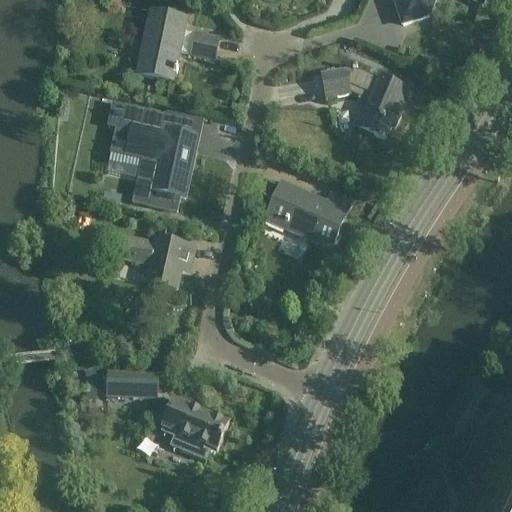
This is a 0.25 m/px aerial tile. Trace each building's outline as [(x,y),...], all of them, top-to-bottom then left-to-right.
[(393,0),(402,27),(429,17),(428,15),(434,0),(466,0),(481,6),(483,0),(393,0)] [(150,15),(136,79),(173,86),(186,22),(150,15)] [(196,36),(191,58),(215,63),(219,41),(196,36)] [(344,72),(321,76),(325,100),(347,96),(348,94),(368,103),(357,131),(385,142),(391,128),(394,129),(408,96),(405,95),(406,93),(378,81),(354,71),(344,72)] [(113,108),(108,129),(131,134),(125,158),(157,165),(147,208),(172,213),(175,199),(184,200),(198,139),(193,138),(197,123),(167,117),(166,119),(112,107),(112,108),(113,108)] [(330,252),(351,204),(334,197),(329,208),(281,186),(265,223),(330,252)] [(189,276),(194,250),(156,242),(155,246),(113,238),(108,258),(150,267),(146,287),(177,293),(181,274),(189,276)] [(155,400),(156,377),(108,375),(107,391),(132,392),(131,399),(155,400)] [(173,402),(161,430),(164,431),(163,435),(174,439),(170,449),(205,464),(207,460),(210,451),(216,453),(228,425),(173,402)]
